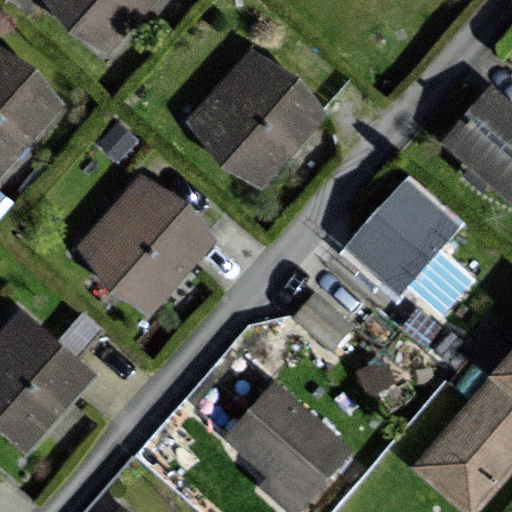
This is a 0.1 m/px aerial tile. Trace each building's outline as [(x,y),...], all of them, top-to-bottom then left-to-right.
[(55,0),(112,49),(154,0),(55,0)] [(252,53),(191,122),(261,184),(322,115),(252,53)] [(0,60),(0,174),(57,112),(0,60)] [(511,110),(493,94),(451,144),(511,194),(511,110)] [(133,141),(118,129),(104,146),(119,158),(133,141)] [(148,176),(82,252),(146,307),(212,232),(148,176)] [(407,184),(352,249),(400,289),(454,225),(407,184)] [(349,326),(315,296),(298,316),(332,345),(349,326)] [(17,318),(0,337),(0,421),(27,445),(86,377),(17,318)] [(511,355),(492,379),(416,465),(469,511),(475,511),(511,469),(511,355)] [(275,387),(233,437),(279,475),(269,486),(299,511),(351,450),(275,387)]
